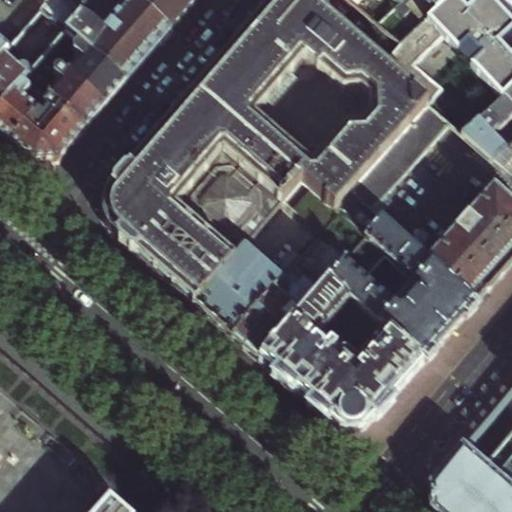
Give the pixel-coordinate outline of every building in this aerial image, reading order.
[(66,35),(81,17),(61,0),(53,0),(46,9),(42,14),(59,29),(51,39),(49,38),(47,38),(46,38),(45,39),(44,40),(44,41),(43,43),(44,44),(45,46),(34,59),(31,57),(17,72),(2,59),(0,61),(0,110),(27,79),(47,57),(66,35)] [(0,0),(0,61),(2,59),(7,53),(0,46),(0,0),(35,0),(46,9),(53,0),(0,0)] [(66,35),(126,87),(164,43),(192,10),(201,0),(200,0),(133,0),(134,1),(103,36),(81,17),(66,35)] [(107,229),(110,233),(193,305),(243,248),(281,204),(301,181),(338,214),(340,216),(354,200),(430,110),(427,108),(298,0),(278,0),(180,114),(110,195),(108,198),(105,203),(104,208),(103,213),(104,216),(104,218),(105,224),(107,229)] [(490,48),(448,4),(426,25),(403,46),(380,28),(356,7),(346,0),(298,0),(427,108),(443,93),(416,68),(443,40),(471,66),(490,48)] [(448,4),(452,0),(409,0),(401,8),(399,10),(407,19),(414,12),(426,25),(448,4)] [(511,24),(494,5),(489,0),(452,0),(448,4),(490,48),(511,26),(511,24)] [(511,26),(490,48),(471,66),(504,102),(511,94),(511,26)] [(120,94),(126,87),(66,35),(47,57),(106,109),(120,94)] [(100,117),(106,109),(47,57),(27,79),(50,100),(87,132),(100,117)] [(8,147),(50,100),(27,79),(0,110),(0,139),(1,140),(8,147)] [(511,94),(504,102),(464,139),(497,166),(511,151),(511,94)] [(70,152),(87,132),(50,100),(8,147),(22,158),(32,167),(40,166),(58,165),(70,152)] [(354,200),(374,217),(451,128),(430,110),(354,200)] [(511,151),(497,166),(511,179),(511,151)] [(301,181),(281,204),(319,236),(338,214),(301,181)] [(511,206),(496,193),(433,268),(482,310),(511,274),(511,206)] [(433,268),(374,217),(354,200),(340,216),(365,237),(344,261),(328,279),(349,297),(387,330),(432,369),(460,335),(482,310),(433,268)] [(245,349),(258,360),(328,279),(344,261),(317,238),(297,262),(231,337),(245,349)] [(231,337),(297,262),(292,257),(284,256),(279,262),(281,270),(275,276),(243,248),(193,305),(214,323),(231,337)] [(349,297),(328,279),(258,360),(300,397),(350,440),(375,437),(432,369),(387,330),(354,369),(316,336),(349,297)] [(463,451),(430,490),(431,511),(511,511),(511,436),(484,469),(463,451)] [(101,511),(119,511),(109,503),(101,511)]
